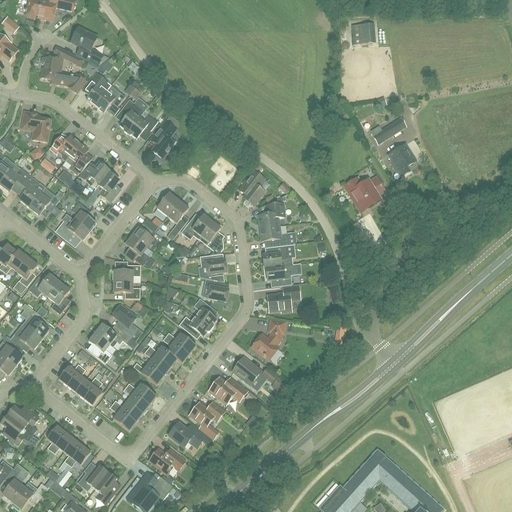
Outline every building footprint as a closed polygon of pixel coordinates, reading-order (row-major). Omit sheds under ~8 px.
[(36,17),(45,19),(44,21),(53,23),(56,9),(73,13),(76,1),(70,0),(51,0),(50,5),(38,2),(38,0),(29,0),(26,17),(27,19),(33,20),(35,19),(36,17)] [(19,28),(8,18),(1,26),(13,35),(19,28)] [(373,26),(370,26),(351,28),(352,46),(374,44),(373,26)] [(103,57),(91,51),(97,40),(78,30),(71,45),(80,49),(77,56),(98,67),(103,57)] [(10,62),(18,52),(9,46),(10,45),(0,36),(0,57),(1,56),(10,62)] [(84,62),(67,54),(64,60),(76,66),(80,69),(84,62)] [(60,75),(62,63),(47,60),(44,59),(42,61),(41,64),(43,66),(46,67),(45,71),(43,70),(41,79),(56,82),(55,85),(59,86),(60,83),(61,75),(60,75)] [(97,72),(103,76),(110,66),(107,62),(99,69),(97,72)] [(130,74),(139,77),(143,67),(133,64),(130,74)] [(61,75),(60,83),(59,86),(68,87),(68,88),(77,96),(87,84),(77,76),(76,77),(61,75)] [(95,108),(111,87),(96,75),(82,93),(89,98),(86,101),(95,108)] [(129,98),(136,90),(137,88),(134,85),(131,88),(129,86),(124,93),(129,98)] [(125,98),(111,87),(95,108),(104,115),(112,104),(117,109),(125,98)] [(136,90),(129,98),(135,102),(140,95),(138,94),(139,92),(136,90)] [(378,110),(387,106),(384,99),(375,102),(378,110)] [(126,135),(139,119),(144,113),(129,102),(121,111),(128,116),(119,127),(124,131),(124,134),(126,135)] [(47,144),(51,123),(36,120),(37,116),(25,114),(22,131),(34,133),(32,142),(47,144)] [(144,123),(139,119),(126,135),(130,138),(132,137),(137,141),(145,130),(150,134),(158,124),(149,117),(144,123)] [(378,146),(405,129),(400,120),(381,132),(378,128),(370,133),(378,146)] [(176,143),(169,138),(175,131),(166,123),(155,137),(160,142),(152,153),(156,156),(155,158),(163,164),(169,156),(167,155),(176,143)] [(59,139),(51,149),(52,150),(51,151),(56,156),(58,153),(62,156),(63,160),(65,162),(80,144),(71,137),(68,140),(65,144),(60,140),(59,139)] [(80,144),(65,162),(71,167),(69,170),(77,177),(79,175),(80,176),(91,161),(85,156),(87,154),(89,152),(80,144)] [(407,168),(416,163),(405,146),(388,157),(392,162),(390,164),(397,175),(399,173),(401,178),(410,173),(407,168)] [(37,162),(46,156),(42,149),(32,155),(37,162)] [(0,184),(14,167),(9,163),(0,155),(0,184)] [(27,156),(20,164),(29,170),(35,162),(27,156)] [(48,177),(49,178),(57,169),(48,161),(41,169),(35,176),(43,183),(48,177)] [(87,171),(80,179),(91,187),(96,191),(109,174),(109,175),(110,173),(109,173),(100,165),(96,170),(91,165),(87,171)] [(14,167),(0,184),(0,186),(10,194),(12,191),(17,195),(22,188),(30,179),(21,172),(14,167)] [(254,173),(245,185),(239,192),(246,197),(243,200),(245,201),(245,204),(250,208),(252,207),(254,208),(265,194),(258,189),(264,181),(254,173)] [(96,191),(89,199),(94,204),(100,196),(110,205),(118,195),(121,191),(115,187),(119,182),(109,175),(109,174),(96,191)] [(70,190),(75,184),(65,175),(60,181),(70,190)] [(22,188),(17,195),(22,199),(19,202),(29,210),(40,196),(35,192),(39,186),(30,179),(22,188)] [(385,193),(376,179),(362,187),(357,180),(344,188),(360,213),(380,201),(378,198),(385,193)] [(40,196),(29,210),(39,218),(45,210),(47,208),(52,212),(59,202),(55,199),(44,191),(40,196)] [(167,218),(179,203),(169,195),(157,211),(167,218)] [(177,226),(189,211),(179,203),(167,218),(177,226)] [(75,222),(89,234),(95,225),(87,218),(90,214),(79,204),(72,213),(78,218),(75,222)] [(260,230),(280,228),(279,220),(285,219),(284,205),(270,207),(271,216),(258,218),(260,230)] [(82,242),(89,234),(75,222),(67,216),(62,222),(64,224),(57,232),(69,242),(73,235),(82,242)] [(194,238),(199,241),(212,224),(211,223),(212,221),(207,217),(205,218),(204,217),(196,228),(190,223),(181,235),(190,242),(194,238)] [(152,224),(158,229),(162,224),(156,219),(152,224)] [(143,226),(152,232),(154,234),(158,229),(152,224),(147,220),(143,226)] [(218,245),(213,241),(221,231),(212,224),(199,241),(213,253),(216,250),(221,254),(224,250),(223,241),(222,241),(218,245)] [(172,243),(181,232),(176,228),(167,239),(172,243)] [(275,249),(286,248),(289,247),(287,235),(281,236),(280,228),(260,230),(261,243),(274,242),(275,249)] [(154,234),(152,232),(148,237),(139,230),(132,240),(146,251),(150,245),(157,250),(164,241),(154,234)] [(143,254),(146,251),(132,240),(126,247),(130,250),(126,255),(143,268),(150,259),(143,254)] [(0,271),(3,273),(19,253),(18,252),(17,254),(8,247),(0,256),(0,264),(2,266),(0,268),(0,271)] [(186,260),(192,253),(186,248),(180,255),(186,260)] [(264,270),(294,267),(294,266),(293,266),(292,260),(287,261),(286,248),(275,249),(274,249),(275,256),(263,257),(264,270)] [(6,276),(10,270),(17,275),(28,260),(19,253),(3,273),(6,276)] [(208,276),(227,274),(225,262),(213,263),(213,257),(200,259),(201,269),(207,268),(208,276)] [(28,260),(17,275),(22,279),(19,283),(27,289),(36,278),(32,275),(38,268),(28,260)] [(291,275),(295,274),(294,267),(264,270),(265,270),(266,270),(268,283),(280,282),(280,288),(292,287),(291,275)] [(114,284),(132,285),(132,280),(140,280),(141,268),(126,268),(126,274),(115,274),(114,284)] [(48,300),(60,285),(49,277),(42,286),(37,281),(28,292),(38,299),(41,294),(48,300)] [(226,304),(229,292),(217,289),(218,283),(206,281),(202,299),(226,304)] [(132,291),(132,285),(114,284),(114,295),(125,296),(125,302),(140,302),(140,291),(132,291)] [(70,293),(60,285),(48,300),(54,305),(51,309),(60,317),(68,306),(63,302),(70,293)] [(291,302),(300,301),(298,288),(283,290),(284,297),(268,299),(269,314),(281,313),(281,314),(292,313),(291,302)] [(195,319),(211,332),(214,329),(214,326),(217,322),(206,313),(210,308),(200,300),(194,309),(200,313),(195,319)] [(39,324),(43,319),(26,306),(24,309),(26,311),(25,312),(31,316),(26,322),(32,326),(28,331),(41,342),(49,332),(39,324)] [(140,312),(135,307),(134,308),(132,311),(137,316),(140,312)] [(121,332),(132,340),(135,343),(143,334),(132,326),(136,320),(121,308),(113,318),(125,328),(122,332),(119,330),(118,330),(121,332)] [(189,335),(193,330),(204,339),(207,335),(210,334),(211,332),(195,319),(192,324),(186,319),(179,327),(189,335)] [(284,337),(285,324),(270,322),(269,335),(270,335),(270,338),(268,341),(262,336),(252,349),(269,363),(279,350),(276,347),(281,342),(281,337),(284,337)] [(96,331),(94,334),(110,347),(114,342),(120,346),(123,343),(127,346),(132,340),(121,332),(117,338),(102,326),(99,331),(96,331)] [(337,326),(334,345),(343,347),(346,328),(337,326)] [(20,349),(24,344),(33,352),(41,342),(28,331),(24,336),(18,332),(11,341),(20,349)] [(110,347),(94,334),(92,337),(92,339),(89,344),(100,352),(95,358),(105,366),(112,356),(106,352),(110,347)] [(166,339),(190,358),(197,349),(181,336),(177,342),(169,336),(166,339)] [(0,356),(15,368),(22,360),(12,351),(16,346),(20,349),(11,341),(6,338),(0,346),(0,356)] [(171,349),(167,354),(178,362),(183,366),(190,358),(166,339),(163,343),(171,349)] [(178,362),(167,354),(162,350),(158,355),(151,349),(148,353),(171,371),(178,362)] [(86,364),(90,358),(82,351),(77,357),(86,364)] [(148,367),(165,380),(171,371),(148,353),(145,356),(152,362),(148,367)] [(0,371),(8,378),(15,368),(0,356),(0,371)] [(251,387),(262,373),(244,359),(233,373),(251,387)] [(165,380),(148,367),(145,372),(137,366),(134,370),(158,389),(165,380)] [(68,388),(82,370),(79,367),(74,372),(70,369),(59,382),(68,388)] [(76,395),(86,382),(82,378),(86,372),(82,370),(68,388),(76,395)] [(287,387),(279,381),(280,380),(267,370),(262,376),(274,386),(273,388),(281,395),(287,387)] [(128,387),(138,379),(133,372),(122,380),(128,387)] [(111,387),(117,378),(112,374),(105,383),(111,387)] [(91,386),(86,382),(76,395),(85,401),(99,383),(96,380),(91,386)] [(231,382),(227,386),(220,381),(210,393),(228,407),(234,399),(240,404),(247,395),(231,382)] [(99,383),(85,401),(93,408),(104,395),(99,392),(103,386),(99,383)] [(127,390),(150,408),(157,399),(141,387),(137,392),(130,386),(127,390)] [(131,400),(127,404),(143,417),(150,408),(127,390),(124,394),(131,400)] [(253,405),(257,399),(250,394),(246,400),(253,405)] [(143,417),(127,404),(124,409),(116,404),(113,407),(136,425),(143,417)] [(218,435),(208,427),(214,420),(218,423),(224,414),(213,405),(208,412),(200,405),(190,418),(202,427),(199,431),(213,442),(218,435)] [(136,425),(113,407),(111,411),(118,417),(114,422),(130,434),(136,425)] [(24,408),(20,413),(15,408),(8,418),(34,437),(37,432),(37,431),(34,428),(40,421),(24,408)] [(7,431),(4,435),(19,447),(25,440),(28,442),(30,442),(34,437),(8,418),(1,426),(7,431)] [(198,450),(206,440),(196,431),(192,436),(179,426),(170,438),(185,450),(190,444),(198,450)] [(51,453),(65,435),(57,428),(47,441),(52,445),(47,451),(51,453)] [(65,435),(51,453),(54,456),(59,450),(64,454),(74,442),(65,435)] [(68,467),(82,448),(74,442),(64,454),(69,458),(64,464),(68,467)] [(14,463),(19,454),(10,448),(4,458),(14,463)] [(81,468),(91,455),(82,448),(68,467),(71,469),(76,463),(81,468)] [(159,451),(150,463),(166,476),(168,477),(174,469),(179,473),(186,464),(176,456),(170,451),(166,456),(159,451)] [(443,511),(444,511),(377,451),(342,490),(340,487),(319,510),(320,511),(443,511)] [(209,464),(213,469),(220,463),(215,458),(209,464)] [(0,476),(6,481),(13,471),(3,463),(0,466),(0,476)] [(12,504),(24,489),(20,486),(25,480),(20,476),(24,472),(17,466),(13,471),(6,481),(12,486),(3,497),(12,504)] [(95,492),(108,475),(100,468),(92,478),(87,474),(78,486),(88,493),(91,489),(95,492)] [(36,478),(40,483),(47,478),(43,472),(36,478)] [(108,475),(95,492),(100,495),(97,498),(98,502),(105,507),(121,488),(116,484),(117,482),(108,475)] [(136,489),(127,500),(133,505),(141,511),(147,511),(151,508),(157,500),(162,503),(173,489),(155,475),(152,479),(148,475),(136,489)] [(36,507),(49,491),(55,483),(48,478),(34,497),(24,489),(12,504),(22,511),(30,502),(36,507)] [(449,489),(453,497),(460,494),(456,486),(449,489)] [(81,511),(73,505),(77,501),(67,493),(63,498),(66,500),(64,504),(70,508),(66,511),(81,511)]
